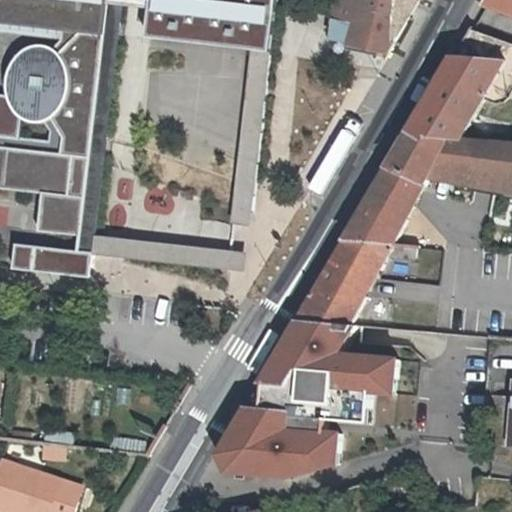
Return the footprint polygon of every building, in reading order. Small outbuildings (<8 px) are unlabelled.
[(43,122),(51,123),(56,132),(55,142),(0,135),(0,188),(49,194),(45,231),(101,237),(121,71),(127,21),(137,22),(276,42),(282,0),(56,0),(71,2),(68,29),(67,38),(60,46),(57,46),(43,47),(31,52),(27,55),(23,60),(18,67),(17,70),(14,79),(14,88),(16,96),(19,103),(24,111),(35,119),(43,122)] [(56,0),(0,0),(0,21),(52,27),(62,28),(68,29),(71,2),(56,0)] [(398,43),(396,0),(337,0),(334,46),(389,58),(393,51),(398,43)] [(396,0),(398,43),(422,0),(396,0)] [(511,0),(488,0),(486,5),(511,13),(511,0)] [(511,61),(510,61),(511,54),(511,41),(472,29),(455,59),(410,135),(463,141),(465,138),(494,87),(511,97),(511,61)] [(410,135),(301,320),(353,324),(368,298),(395,246),(421,250),(422,235),(403,233),(411,220),(437,169),(511,183),(511,141),(465,138),(463,141),(410,135)] [(99,254),(43,248),(40,273),(83,277),(84,263),(98,264),(99,254)] [(98,264),(84,263),(83,277),(96,279),(98,264)] [(214,296),(214,265),(149,264),(149,296),(214,296)] [(353,324),(301,320),(279,359),(232,438),(221,456),(236,475),(298,477),(346,464),(348,434),(334,433),(335,420),(377,423),(379,391),(404,393),(406,359),(342,354),(358,325),(353,324)] [(26,406),(44,407),(45,388),(28,386),(26,406)] [(46,460),(66,462),(67,450),(48,448),(46,460)] [(0,473),(0,505),(20,511),(77,511),(85,492),(63,484),(4,463),(0,473)]
